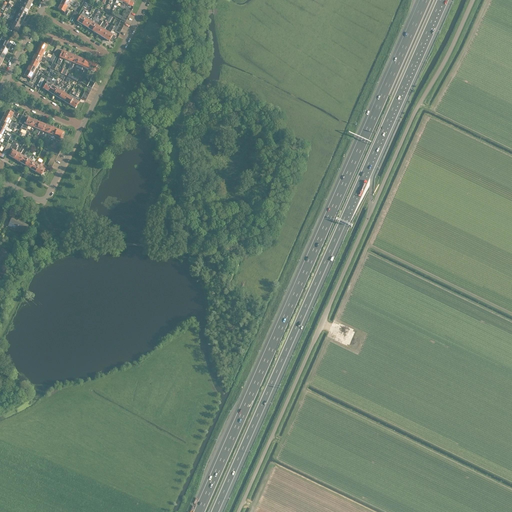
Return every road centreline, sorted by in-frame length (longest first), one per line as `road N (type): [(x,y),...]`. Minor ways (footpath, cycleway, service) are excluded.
road 1 (unclassified): [(238,511),(472,0)]
road 2 (motorway): [(214,511),(442,0)]
road 3 (motorway): [(424,0),(198,511)]
